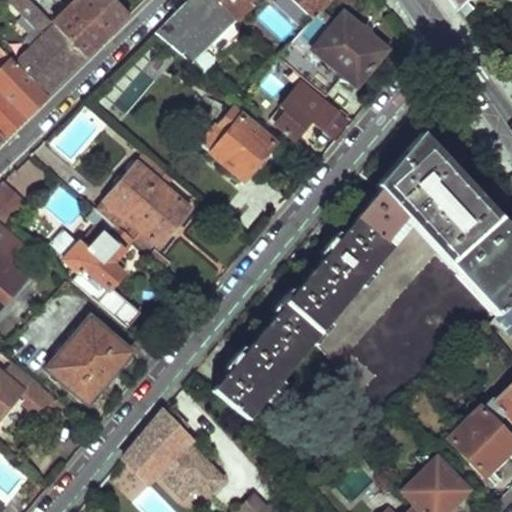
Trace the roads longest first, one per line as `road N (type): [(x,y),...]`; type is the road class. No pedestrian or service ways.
road 1 (residential): [(447,44),(49,511)]
road 2 (residential): [(0,162),(165,0)]
